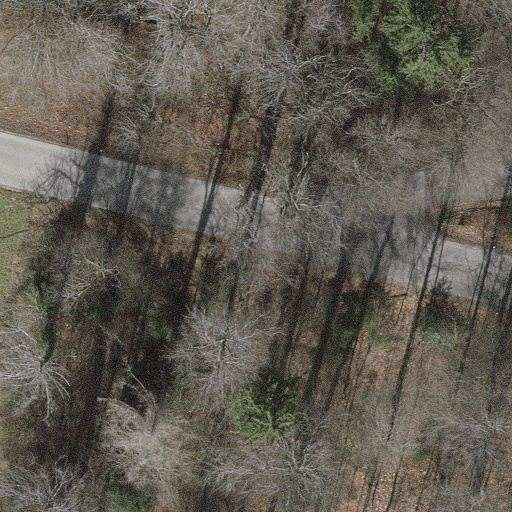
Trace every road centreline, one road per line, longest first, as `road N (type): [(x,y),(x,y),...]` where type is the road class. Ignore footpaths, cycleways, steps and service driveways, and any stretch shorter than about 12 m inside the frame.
road 1 (tertiary): [(511,299),(309,235),(0,160)]
road 2 (track): [(309,235),(481,174),(511,173)]
